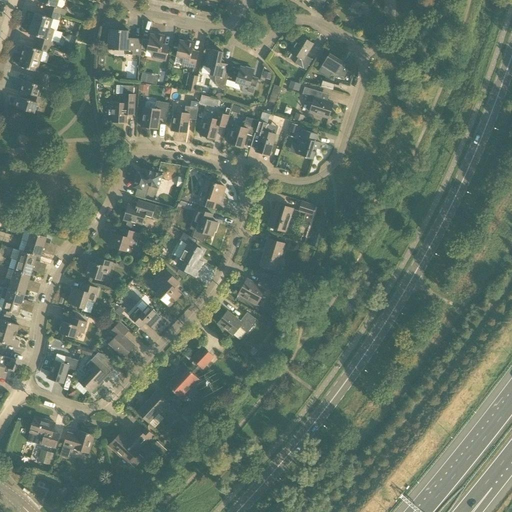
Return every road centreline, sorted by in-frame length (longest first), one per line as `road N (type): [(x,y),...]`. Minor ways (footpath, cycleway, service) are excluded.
road 1 (secondary): [(238,511),(355,369),(413,277),(467,172),(511,57)]
road 2 (residential): [(242,187),(216,165),(129,156),(99,219),(51,287),(30,386)]
road 3 (residential): [(30,386),(86,409),(109,399),(212,285),(235,233),(242,187)]
road 4 (residential): [(242,187),(329,171),(358,94),(362,57)]
road 5 (residential): [(362,57),(311,20),(287,22),(254,44),(230,24)]
road 6 (motorway): [(511,401),(422,511)]
